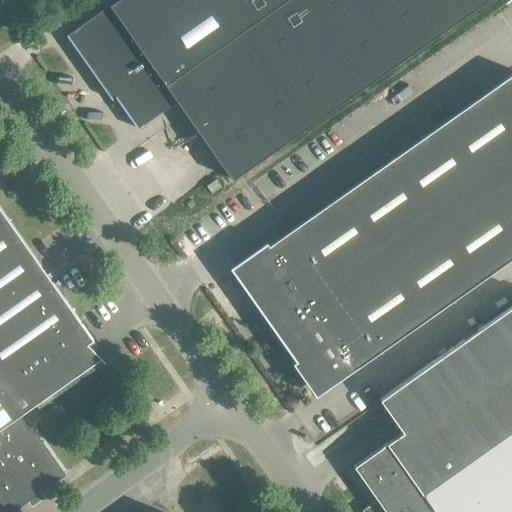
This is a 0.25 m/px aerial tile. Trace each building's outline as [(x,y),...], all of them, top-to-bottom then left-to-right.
[(232,179),(252,165),(486,0),(115,0),(66,35),(95,77),(99,74),(115,97),(137,129),(177,101),(232,179)] [(254,302),(295,361),(292,363),(316,396),(511,257),(511,72),(233,269),(255,301),(254,302)] [(93,339),(0,208),(0,428),(19,415),(26,411),(104,355),(88,344),(93,339)] [(511,511),(511,305),(379,399),(402,432),(387,442),(353,466),(385,511),(511,511)] [(29,429),(19,415),(0,428),(0,511),(9,511),(20,504),(21,505),(22,505),(21,503),(25,500),(26,502),(27,501),(26,500),(39,491),(40,492),(41,491),(40,490),(43,488),(44,489),(45,488),(45,487),(63,474),(64,475),(65,475),(31,427),(29,429)]
